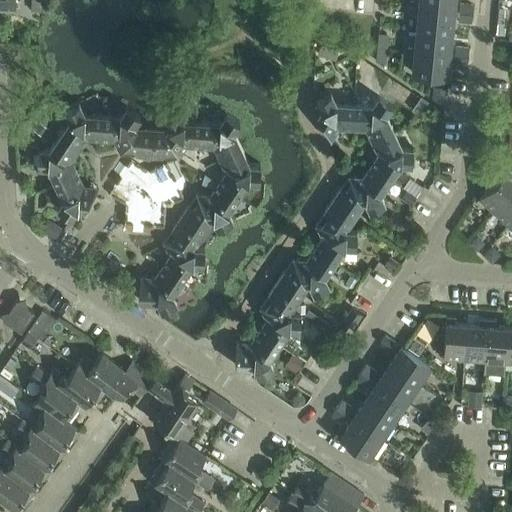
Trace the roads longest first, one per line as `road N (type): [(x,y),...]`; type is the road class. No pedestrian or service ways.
road 1 (residential): [(57,267),(303,432)]
road 2 (residential): [(413,274),(468,188),(485,0)]
road 3 (residential): [(303,432),(413,274)]
road 4 (residential): [(421,489),(476,493),(478,438),(451,436),(422,474)]
road 5 (residential): [(57,267),(98,211),(134,182),(166,179)]
road 6 (residential): [(0,117),(8,216),(23,244)]
